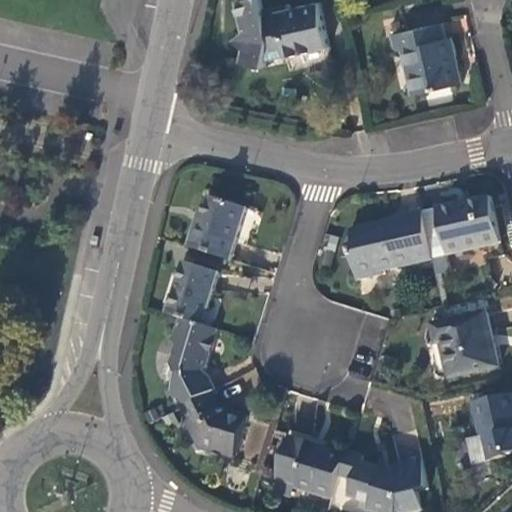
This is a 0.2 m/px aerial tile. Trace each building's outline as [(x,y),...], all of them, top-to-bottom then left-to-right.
[(267,55),(291,50),(284,18),(280,1),(275,2),(276,7),(265,9),(263,0),(238,0),(246,36),(242,56),(265,62),(267,55)] [(284,0),(280,1),(284,18),(291,50),(331,41),(322,0),(307,0),(286,5),(284,0)] [(443,19),(402,28),(416,89),(464,78),(454,33),(447,35),(443,19)] [(405,91),(416,89),(402,28),(392,30),(405,91)] [(196,223),(190,243),(232,256),(248,204),(212,193),(202,225),(196,223)] [(492,193),(439,205),(450,250),(503,238),(492,193)] [(439,205),(425,208),(435,253),(450,250),(439,205)] [(384,266),(436,255),(435,253),(425,208),(403,213),(401,215),(353,226),(356,241),(352,243),(359,276),(385,270),(384,266)] [(185,258),(168,310),(181,314),(204,321),(220,269),(185,258)] [(488,310),(434,321),(438,338),(442,337),(450,373),(499,363),(488,310)] [(170,387),(180,404),(182,403),(213,388),(219,385),(211,371),(203,367),(209,362),(221,326),(204,321),(181,314),(175,335),(179,341),(174,359),(167,360),(162,371),(168,381),(172,380),(174,381),(170,387)] [(226,413),(213,388),(182,403),(191,419),(188,420),(200,444),(236,454),(249,412),(233,407),(229,414),(226,413)] [(511,391),(476,399),(483,434),(491,432),(496,457),(508,454),(508,451),(511,450),(511,391)] [(299,484),(335,495),(342,473),(348,452),(311,441),(313,438),(291,432),(278,474),(300,481),(299,484)] [(486,459),(496,457),(491,432),(483,434),(481,434),(486,459)] [(367,451),(350,446),(348,452),(342,473),(357,477),(352,494),(371,500),(369,506),(388,511),(395,511),(397,508),(405,510),(424,505),(420,488),(430,486),(424,455),(396,461),(397,468),(365,458),(367,451)]
